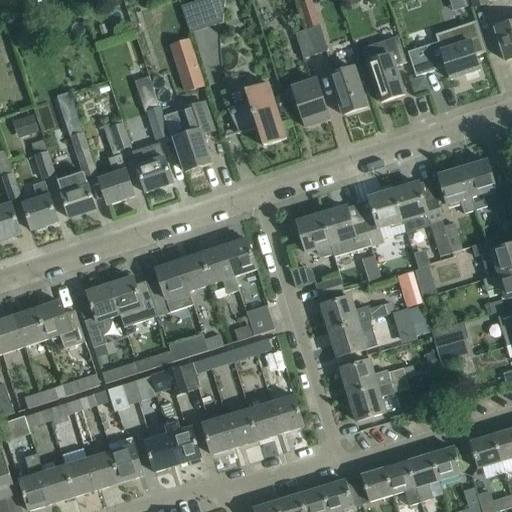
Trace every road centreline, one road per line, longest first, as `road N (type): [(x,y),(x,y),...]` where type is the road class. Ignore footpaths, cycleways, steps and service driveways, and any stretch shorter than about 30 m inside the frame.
road 1 (residential): [(340,464),(258,196)]
road 2 (residential): [(0,282),(258,196)]
road 3 (residential): [(258,196),(511,110)]
road 4 (residential): [(340,464),(511,412)]
